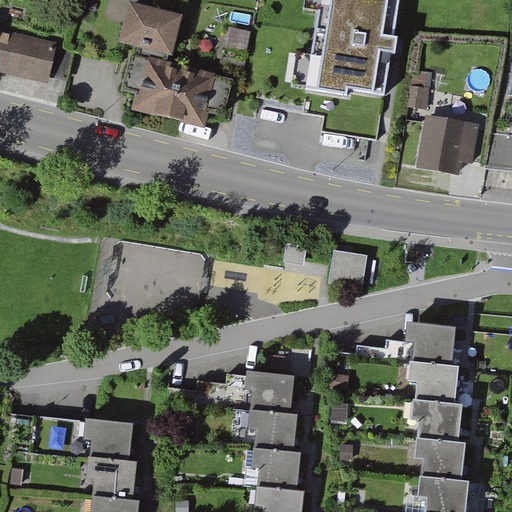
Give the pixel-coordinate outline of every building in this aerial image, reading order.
[(400,0),(320,0),(306,88),(347,94),(348,89),(385,95),(400,0)] [(119,42),(173,56),(184,15),(130,1),(119,42)] [(65,40),(12,26),(0,73),(53,87),(65,40)] [(169,126),(182,71),(131,58),(121,97),(135,101),(132,116),(169,126)] [(169,126),(206,135),(210,119),(224,122),(234,83),(182,71),(169,126)] [(426,116),(417,169),(459,176),(462,162),(473,164),(480,125),(426,116)] [(284,263),(304,267),(308,247),(287,244),(284,263)] [(175,295),(177,271),(187,272),(189,250),(153,246),(148,293),(175,295)] [(334,250),(328,285),(362,290),(368,256),(334,250)] [(412,348),(410,367),(451,372),(456,334),(408,329),(405,347),(412,348)] [(417,388),(415,406),(455,410),(459,373),(451,372),(410,367),(408,387),(417,388)] [(253,396),(250,415),(290,420),(295,383),(247,376),(245,395),(253,396)] [(419,426),(417,444),(459,448),(463,411),(455,410),(415,406),(414,406),(411,425),(419,426)] [(256,435),(254,453),(293,458),(298,421),(290,420),(250,415),(248,434),(256,435)] [(90,446),(88,462),(129,467),(133,430),(86,425),(84,445),(90,446)] [(422,465),(420,482),(462,487),(466,449),(459,448),(417,444),(415,464),(422,465)] [(259,474),(257,492),(296,497),(301,459),(293,458),(254,453),(251,473),(259,474)] [(94,485),(92,501),(133,506),(137,468),(129,467),(88,462),(86,484),(94,485)] [(425,503),(424,511),(466,511),(470,488),(462,487),(420,482),(418,502),(425,503)] [(303,511),(305,498),(296,497),(257,492),(253,511),(303,511)] [(139,511),(140,507),(133,506),(92,501),(90,511),(139,511)]
